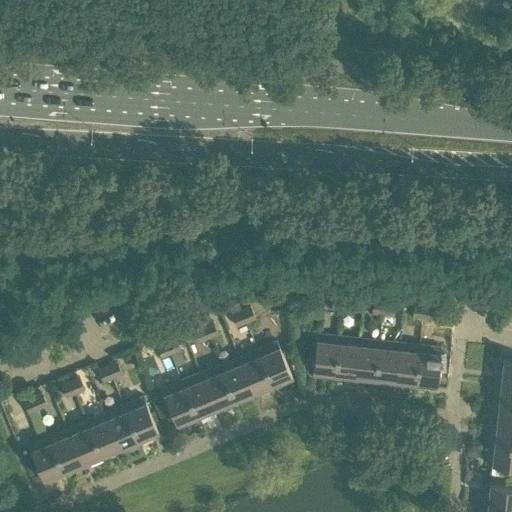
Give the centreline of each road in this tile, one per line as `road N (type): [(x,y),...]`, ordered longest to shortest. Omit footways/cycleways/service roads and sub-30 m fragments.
road 1 (primary): [(511,132),(0,88)]
road 2 (primary): [(0,139),(511,174)]
road 3 (residential): [(1,394),(249,286),(467,297)]
